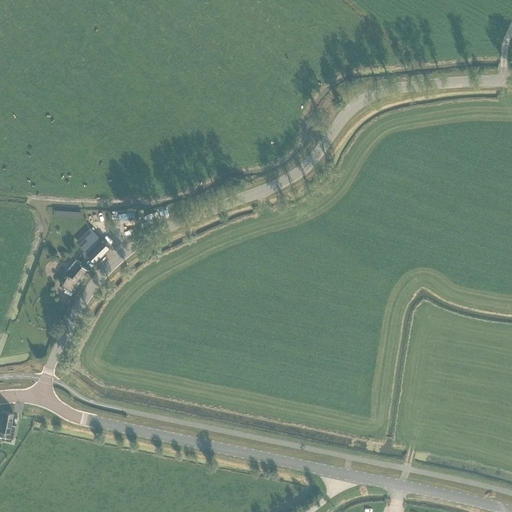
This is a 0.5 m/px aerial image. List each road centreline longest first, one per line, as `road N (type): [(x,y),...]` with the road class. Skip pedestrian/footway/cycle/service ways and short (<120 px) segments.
road 1 (tertiary): [(41,399),(63,335),(92,288),(128,254),(176,223),(288,179),(349,113),(384,92),(511,83)]
road 2 (tertiary): [(509,511),(80,419),(41,399)]
